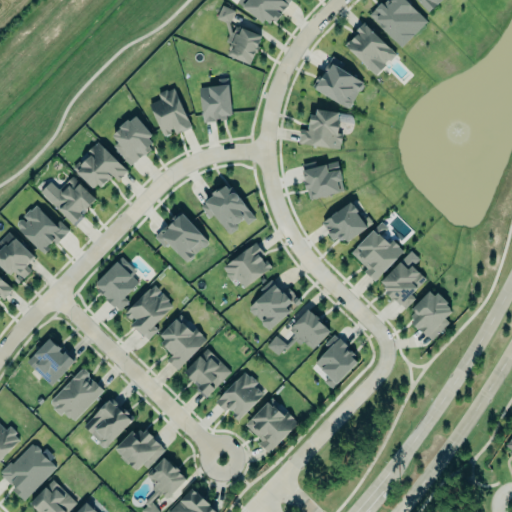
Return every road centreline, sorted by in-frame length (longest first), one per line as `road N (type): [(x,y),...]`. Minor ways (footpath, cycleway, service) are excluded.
road 1 (residential): [(334,0),(306,30),(269,95),(261,152),(294,233),(379,332),(386,352)]
road 2 (residential): [(0,353),(159,184),(201,159),(261,152)]
road 3 (tertiary): [(511,276),(429,420),(378,486)]
road 4 (residential): [(51,291),(222,459)]
road 5 (residential): [(386,352),(380,373),(247,511)]
road 6 (tertiary): [(404,511),(458,441),(511,346)]
